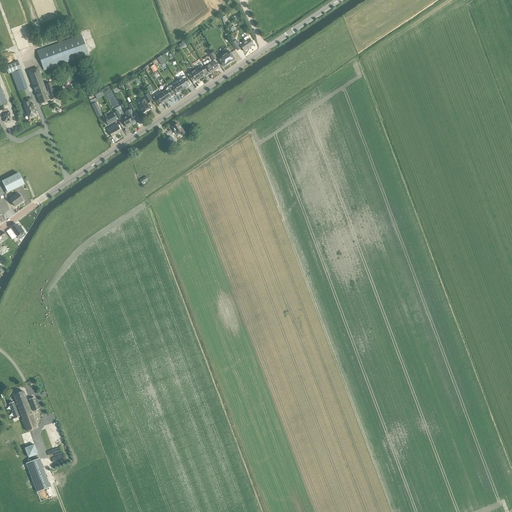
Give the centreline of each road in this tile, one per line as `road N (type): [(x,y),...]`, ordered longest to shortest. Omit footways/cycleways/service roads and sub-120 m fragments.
road 1 (tertiary): [(0,227),(341,0)]
road 2 (track): [(48,132),(0,5)]
